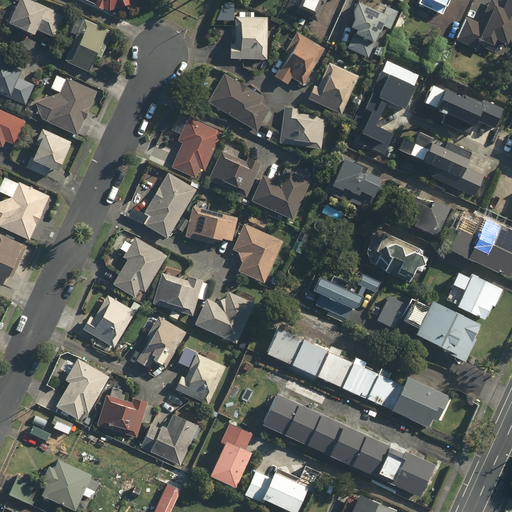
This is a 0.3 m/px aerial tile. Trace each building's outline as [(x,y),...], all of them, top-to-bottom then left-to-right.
[(63,16),(32,0),(19,0),(9,22),(35,35),(37,30),(53,37),(63,16)] [(84,0),(109,12),(125,6),(128,13),(139,9),(136,1),(138,0),(84,0)] [(289,0),(286,8),(315,22),(325,0),(289,0)] [(420,0),(418,4),(442,15),(449,0),(420,0)] [(495,0),(490,0),(479,23),(467,16),(456,38),(476,48),(480,42),(493,48),(498,39),(507,44),(511,33),(511,0),(501,0),(500,2),(495,0)] [(361,3),(349,26),(358,30),(356,34),(374,43),(383,25),(392,30),(401,12),(386,4),(382,13),(361,3)] [(235,12),(234,41),(231,41),(230,58),(266,60),(268,17),(255,17),(255,13),(235,12)] [(112,30),(79,16),(72,32),(77,34),(65,61),(89,71),(96,54),(100,56),(112,30)] [(325,49),(297,32),(285,52),(288,54),(275,77),(287,84),(291,78),(303,85),(325,49)] [(20,68),(0,58),(0,93),(25,104),(33,84),(16,77),(20,68)] [(330,64),(320,85),(315,83),(308,99),(340,115),(358,77),(330,64)] [(418,84),(381,66),(348,133),(354,136),(351,143),(383,159),(396,131),(380,123),(388,107),(403,115),(418,84)] [(263,96),(225,73),(208,101),(257,130),(269,109),(258,103),(263,96)] [(43,118),(85,136),(92,122),(85,119),(97,91),(57,74),(51,88),(59,92),(36,101),(43,118)] [(462,98),(432,85),(424,104),(476,127),(478,121),(494,129),(503,109),(465,92),(462,98)] [(284,107),(280,143),(320,148),(325,116),(298,113),(299,109),(284,107)] [(25,121),(0,110),(0,144),(4,146),(7,141),(15,144),(25,121)] [(220,132),(179,114),(173,130),(181,133),(178,140),(183,143),(172,167),(195,177),(199,169),(203,171),(220,132)] [(43,128),(36,144),(40,146),(34,160),(58,171),(71,141),(43,128)] [(472,152),(422,129),(416,142),(405,137),(398,151),(408,155),(407,158),(432,169),(430,175),(476,196),(485,176),(465,167),(472,152)] [(222,150),(208,181),(245,198),(261,163),(249,157),(247,162),(222,150)] [(375,196),(384,175),(341,156),(329,184),(342,190),(343,188),(359,195),(362,190),(375,196)] [(283,174),(271,180),(263,176),(252,200),(293,219),(311,180),(286,169),(283,174)] [(197,191),(169,173),(144,212),(149,216),(143,225),(166,240),(174,227),(181,232),(188,220),(181,216),(197,191)] [(0,225),(31,239),(49,196),(4,177),(0,186),(0,191),(12,197),(0,201),(0,225)] [(452,206),(435,199),(433,204),(415,196),(406,215),(417,220),(414,226),(438,237),(452,206)] [(193,206),(185,238),(220,246),(222,238),(232,240),(238,216),(209,209),(210,205),(198,202),(197,207),(193,206)] [(511,267),(511,230),(489,220),(484,231),(461,221),(449,248),(509,275),(511,267)] [(233,247),(238,249),(242,261),(238,271),(264,283),(283,241),(244,224),(233,247)] [(375,228),(365,251),(368,263),(414,283),(432,243),(399,228),(395,237),(375,228)] [(26,247),(0,235),(0,284),(3,286),(7,277),(12,279),(26,247)] [(128,260),(113,283),(135,297),(140,289),(144,292),(167,256),(136,236),(122,257),(128,260)] [(492,305),(494,306),(503,288),(472,272),(470,277),(458,271),(452,284),(465,290),(457,306),(484,320),(492,305)] [(188,280),(161,272),(152,303),(192,315),(197,297),(204,299),(208,283),(189,277),(188,280)] [(355,294),(320,277),(315,289),(357,309),(367,287),(376,291),(381,281),(364,274),(355,294)] [(390,283),(384,291),(393,297),(399,288),(390,283)] [(226,298),(215,302),(207,299),(195,324),(236,343),(255,304),(229,292),(226,298)] [(104,293),(95,308),(98,309),(94,318),(90,316),(83,329),(97,336),(93,343),(112,354),(140,304),(131,299),(128,306),(104,293)] [(387,300),(377,318),(395,327),(404,309),(387,300)] [(481,324),(433,300),(428,309),(416,303),(408,320),(419,325),(415,335),(463,359),(481,324)] [(150,337),(137,360),(149,367),(152,362),(164,369),(186,331),(158,316),(156,319),(149,316),(142,329),(148,333),(147,335),(150,337)] [(403,384),(278,328),(267,353),(428,425),(431,418),(438,421),(449,397),(406,377),(403,384)] [(197,353),(186,377),(182,375),(175,389),(209,404),(226,366),(197,353)] [(70,382),(56,407),(78,420),(84,410),(88,413),(109,376),(78,358),(75,364),(70,361),(64,371),(69,374),(65,380),(70,382)] [(435,465),(277,392),(262,424),(420,497),(435,465)] [(134,397),(132,402),(106,395),(98,426),(136,436),(140,421),(149,424),(153,406),(146,404),(147,401),(134,397)] [(161,428),(152,424),(141,447),(181,465),(198,426),(172,414),(166,426),(162,425),(161,428)] [(225,444),(222,451),(218,449),(207,473),(235,486),(250,452),(245,450),(252,433),(229,423),(221,442),(225,444)] [(266,449),(244,495),(263,503),(265,499),(291,511),(296,511),(309,487),(275,471),(282,457),(266,449)] [(101,477),(57,458),(53,468),(50,466),(45,480),(47,481),(41,494),(75,510),(82,494),(92,498),(101,477)] [(42,484),(18,474),(9,495),(32,505),(42,484)] [(126,478),(121,490),(129,494),(135,481),(126,478)] [(154,511),(169,511),(180,489),(167,483),(154,511)] [(394,511),(396,509),(359,494),(358,496),(349,493),(341,511),(394,511)]
